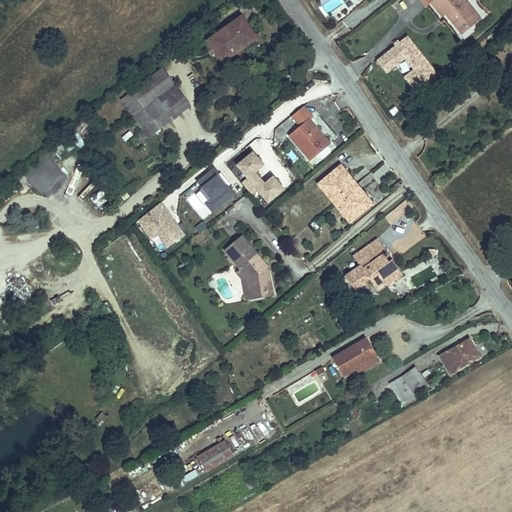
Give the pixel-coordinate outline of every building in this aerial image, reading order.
[(446,14),(462,34),(481,20),(464,0),(433,0),(431,2),(443,17),(446,14)] [(259,39),(242,16),(211,39),(221,53),(218,55),(224,62),(235,54),(236,55),(259,39)] [(439,74),(409,35),(376,60),(387,75),(399,65),(418,90),(439,74)] [(221,53),(211,39),(208,41),(218,55),(221,53)] [(144,108),(174,85),(163,69),(132,92),(144,108)] [(160,129),(190,107),(174,85),(144,108),(160,129)] [(144,108),(132,92),(120,100),(144,132),(148,138),(160,129),(144,108)] [(329,144),(309,120),(290,136),(310,160),(315,155),(327,145),(329,144)] [(85,143),(74,129),(68,134),(78,146),(79,148),(85,143)] [(148,138),(144,132),(138,137),(142,143),(148,138)] [(56,162),(78,146),(68,134),(47,150),(56,162)] [(266,154),(255,142),(241,154),(242,155),(251,166),(252,166),(266,154)] [(330,150),(327,145),(315,155),(319,159),(322,160),(330,153),(330,150)] [(251,166),(242,155),(235,161),(244,172),(251,166)] [(44,157),(26,177),(56,203),(67,192),(62,187),(69,179),(44,157)] [(283,164),(275,171),(281,180),(290,173),(283,164)] [(226,178),(216,165),(209,171),(219,184),(226,178)] [(349,177),(340,166),(338,168),(347,178),(349,177)] [(334,203),(356,185),(349,177),(347,178),(338,168),(319,185),(334,203)] [(369,205),(361,195),(363,193),(356,185),(334,203),(350,222),(369,205)] [(177,202),(185,195),(180,189),(172,196),(177,202)] [(372,204),(363,193),(361,195),(369,205),(372,204)] [(163,202),(137,219),(160,252),(185,235),(163,202)] [(198,233),(207,226),(203,221),(194,228),(198,233)] [(245,240),(228,255),(243,272),(250,279),(253,298),(276,294),(271,273),(266,274),(262,269),(267,265),(245,240)] [(378,244),(354,262),(362,272),(349,282),(360,297),(373,287),(378,294),(388,286),(387,284),(400,274),(393,264),(389,267),(384,260),(388,257),(378,244)] [(393,264),(388,257),(384,260),(389,267),(393,264)] [(262,269),(266,274),(271,273),(273,272),(267,265),(262,269)] [(247,304),(276,298),(276,294),(253,298),(250,279),(243,272),(238,276),(242,280),(247,304)] [(400,274),(387,284),(388,286),(391,290),(405,280),(400,274)] [(357,368),(377,356),(366,338),(332,358),(343,377),(357,368)] [(450,374),(480,357),(469,338),(439,356),(450,374)] [(360,373),(380,362),(377,356),(357,368),(360,373)] [(318,376),(325,371),(322,367),(315,371),(318,376)] [(427,383),(415,367),(403,376),(391,383),(401,400),(414,392),(427,383)] [(405,407),(419,399),(414,392),(401,400),(405,407)] [(365,418),(361,411),(356,414),(360,420),(365,418)] [(207,472),(234,456),(224,441),(198,457),(207,472)]
